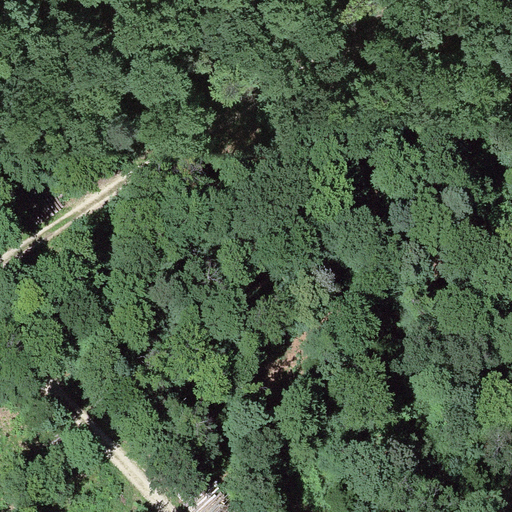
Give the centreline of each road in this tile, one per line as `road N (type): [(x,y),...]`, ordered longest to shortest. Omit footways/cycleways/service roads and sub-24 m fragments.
road 1 (track): [(0,268),(274,78),(441,0)]
road 2 (track): [(0,357),(153,511)]
